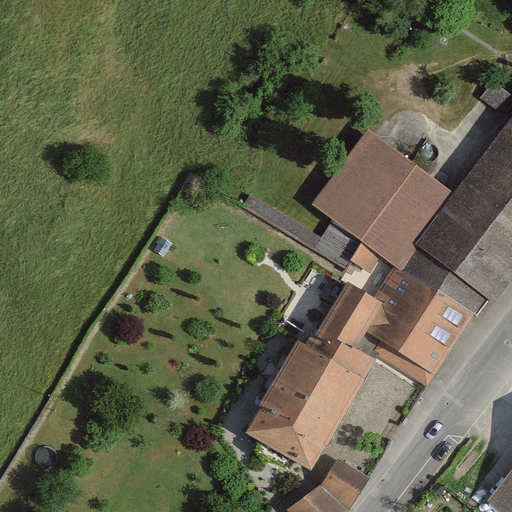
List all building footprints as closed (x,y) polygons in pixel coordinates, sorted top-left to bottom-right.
[(502,109),(511,97),(493,83),(483,95),(502,109)] [(395,267),(474,313),(482,318),(511,279),(511,119),(455,196),(368,130),(314,206),(334,221),(379,255),(395,267)] [(379,255),(334,221),(317,249),(346,269),(351,259),(369,270),(379,255)] [(427,386),(474,313),(395,267),(375,300),(349,285),(315,341),(311,338),(305,347),(363,382),(378,356),(427,386)] [(311,469),(363,382),(305,347),(299,343),(247,430),(311,469)] [(290,510),(291,511),(344,511),(348,509),(367,479),(337,460),(321,486),(290,510)] [(511,511),(511,471),(490,501),(504,511),(511,511)]
